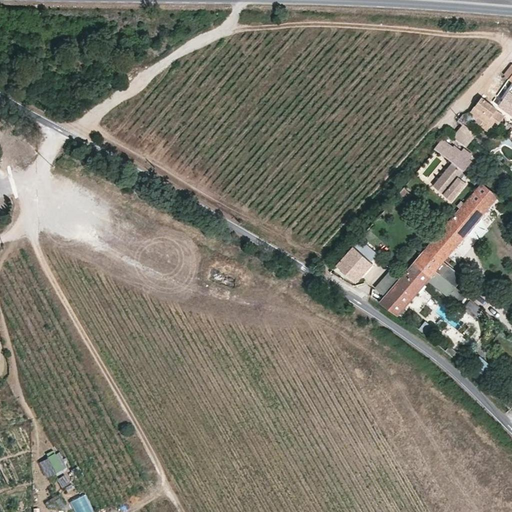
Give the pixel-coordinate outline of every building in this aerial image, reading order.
[(511,63),(511,64),(503,74),(505,76),(511,82),(511,63)] [(511,89),(499,107),(511,115),(511,89)] [(504,115),(486,102),(480,97),(469,111),(482,121),(480,126),(486,131),(494,122),(497,124),(504,115)] [(475,135),(463,125),(459,129),(472,139),(475,135)] [(466,146),(472,139),(459,129),(453,136),(466,146)] [(433,149),(435,150),(451,162),(464,172),(465,171),(470,175),(477,165),(469,160),(473,155),(463,148),(461,150),(453,145),(452,146),(443,138),(443,139),(442,138),(433,149)] [(464,172),(451,162),(432,186),(451,202),(466,184),(460,178),(464,172)] [(497,197),(480,184),(414,262),(430,276),(435,271),(455,288),(463,277),(443,261),(497,197)] [(352,246),(336,264),(357,282),(373,264),(352,246)] [(322,268),(328,271),(331,265),(325,262),(322,268)] [(430,276),(414,262),(401,277),(389,291),(386,296),(380,302),(398,314),(427,279),(458,306),(466,297),(455,288),(435,271),(430,276)] [(401,277),(391,268),(375,287),(378,289),(383,286),(389,291),(401,277)] [(389,291),(383,286),(378,289),(386,296),(389,291)] [(496,291),(491,298),(499,305),(505,299),(496,291)] [(54,453),(38,460),(45,476),(62,469),(54,453)] [(59,494),(46,502),(50,509),(63,500),(59,494)]
